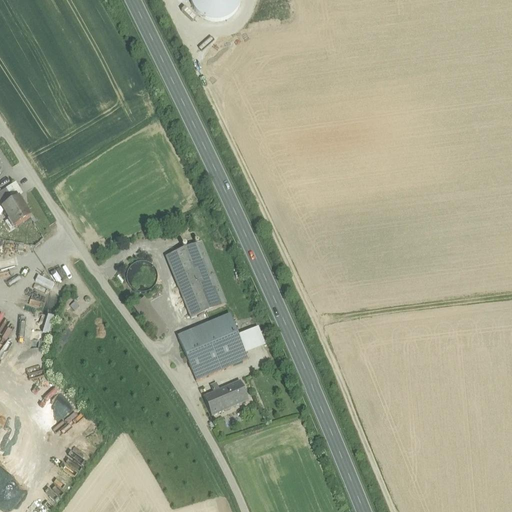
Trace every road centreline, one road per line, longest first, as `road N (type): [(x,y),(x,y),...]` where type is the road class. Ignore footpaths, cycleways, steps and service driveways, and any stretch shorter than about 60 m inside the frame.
road 1 (primary): [(131,0),(274,301),(362,511)]
road 2 (residential): [(244,511),(181,392),(0,127)]
road 3 (track): [(391,511),(320,324),(511,305)]
road 4 (track): [(165,0),(320,324)]
